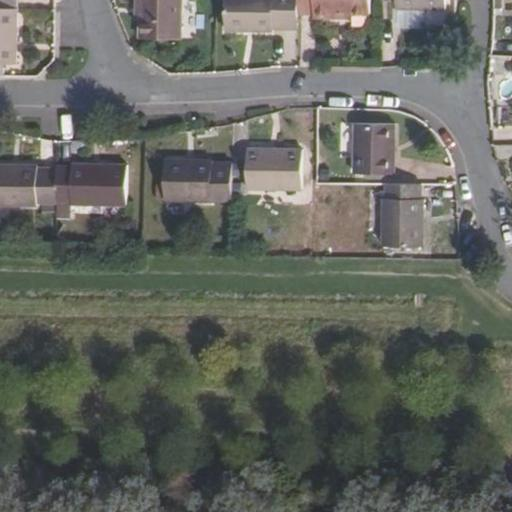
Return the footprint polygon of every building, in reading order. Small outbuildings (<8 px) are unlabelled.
[(0,0),(0,8),(17,9),(17,0),(0,0)] [(182,39),(183,0),(138,0),(139,2),(145,2),(145,17),(145,39),(182,39)] [(299,0),(225,0),(226,30),(271,31),(271,28),(299,28),(299,13),(299,0)] [(299,0),(299,13),(314,13),(313,16),(334,16),(334,13),(371,13),(371,0),(299,0)] [(17,63),(17,9),(0,8),(0,76),(4,76),(5,62),(17,63)] [(393,174),(394,123),(355,123),(354,173),(393,174)] [(302,189),(303,150),(248,148),(247,188),(302,189)] [(233,200),(233,163),(214,163),(214,160),(167,160),(167,199),(233,200)] [(73,167),(58,167),(58,170),(58,200),(57,205),(57,217),(73,217),(72,204),(125,204),(126,164),(74,163),(73,167)] [(58,200),(58,170),(37,169),(36,166),(0,165),(0,207),(37,208),(37,205),(57,205),(58,200)] [(420,200),(420,184),(385,184),(385,199),(382,199),(382,247),(422,248),(423,200),(420,200)]
